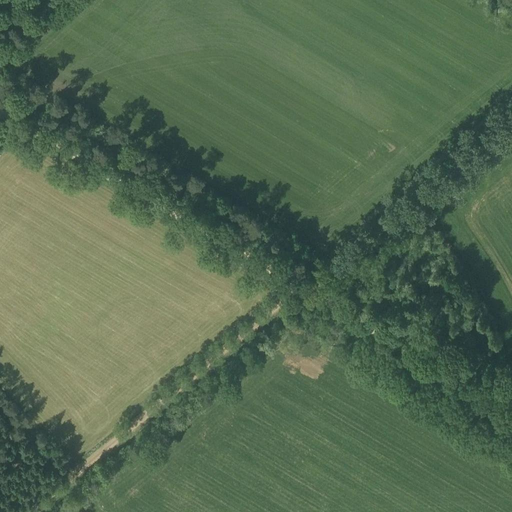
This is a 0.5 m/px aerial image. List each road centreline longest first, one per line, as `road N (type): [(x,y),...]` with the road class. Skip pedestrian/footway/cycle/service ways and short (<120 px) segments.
road 1 (track): [(29,511),(299,287)]
road 2 (track): [(299,287),(0,111)]
road 3 (track): [(511,413),(299,287)]
